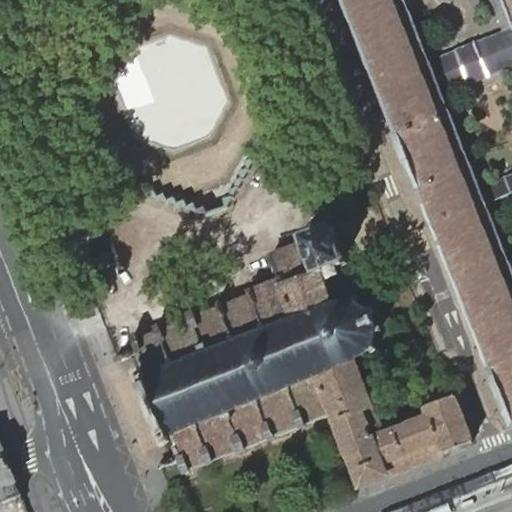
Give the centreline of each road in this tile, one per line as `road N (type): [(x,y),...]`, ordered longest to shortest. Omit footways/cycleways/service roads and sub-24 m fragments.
road 1 (tertiary): [(0,252),(73,436)]
road 2 (tertiary): [(511,448),(346,511)]
